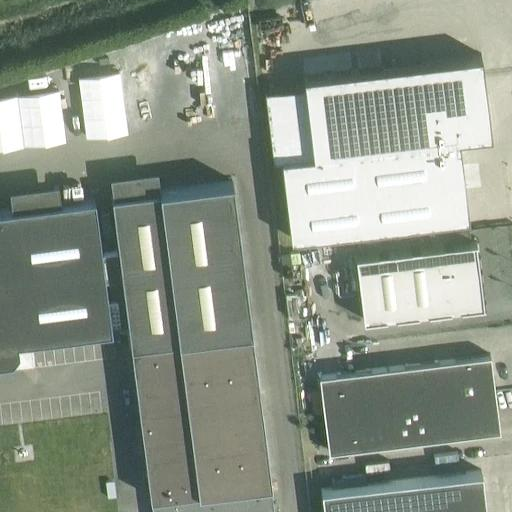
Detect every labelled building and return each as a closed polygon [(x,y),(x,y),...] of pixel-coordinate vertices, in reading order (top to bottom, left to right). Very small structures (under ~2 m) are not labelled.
[(312,152),(281,155),(290,236),(467,215),(458,137),(490,133),(486,93),(480,53),(302,74),(304,84),(312,152)] [(511,140),(490,141),(490,151),(511,150),(511,140)] [(270,480),(231,179),(110,194),(118,249),(100,251),(94,197),(0,208),(0,361),(11,360),(18,350),(17,341),(111,329),(104,279),(121,276),(132,364),(149,496),(150,496),(151,511),(250,511),(273,509),(269,481),(270,480)] [(505,266),(511,266),(511,223),(500,224),(501,244),(504,244),(505,266)] [(363,317),(436,308),(483,301),(475,239),(356,255),(363,317)] [(328,449),(498,428),(489,352),(318,374),(328,449)] [(322,511),(485,511),(480,468),(320,488),(322,511)]
